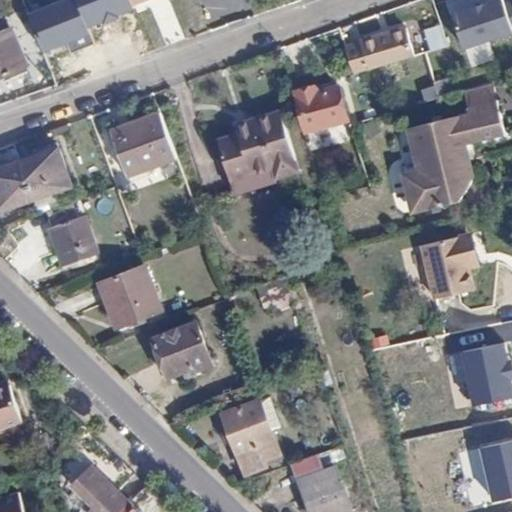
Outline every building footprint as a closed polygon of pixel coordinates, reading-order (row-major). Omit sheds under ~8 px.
[(511,0),(447,0),(462,48),(511,32),(511,0)] [(169,2),(152,9),(166,45),(183,38),(169,2)] [(62,24),(37,34),(50,66),(66,60),(64,54),(106,38),(100,22),(67,35),(62,24)] [(449,47),(441,25),(426,30),(434,51),(449,47)] [(406,29),(344,48),(352,69),(412,52),(406,29)] [(11,30),(0,34),(0,77),(28,66),(11,30)] [(432,82),(437,100),(453,95),(448,78),(432,82)] [(461,92),(465,108),(496,100),(492,83),(461,92)] [(316,85),(293,92),(305,132),(348,120),(338,86),(318,91),(316,85)] [(406,130),(417,173),(468,159),(464,145),(503,135),(496,100),(465,108),(466,115),(406,130)] [(261,126),(239,133),(218,140),(235,193),(300,172),(279,109),(258,116),(261,126)] [(176,159),(159,111),(111,130),(129,178),(176,159)] [(236,123),(239,133),(261,126),(258,116),(236,123)] [(58,149),(0,169),(0,212),(72,187),(58,149)] [(417,173),(401,177),(409,209),(425,205),(427,210),(457,203),(473,178),(468,159),(417,173)] [(511,177),(511,175),(497,179),(502,193),(511,190),(511,177)] [(425,205),(409,209),(410,214),(427,210),(425,205)] [(86,216),(48,230),(61,267),(100,254),(86,216)] [(471,240),(421,251),(432,302),(474,294),(469,274),(478,272),(471,240)] [(146,267),(99,284),(116,327),(162,311),(146,267)] [(284,276),(256,288),(259,295),(286,284),(284,276)] [(195,322),(152,339),(168,378),(191,369),(193,372),(212,365),(195,322)] [(463,349),(475,402),(511,393),(511,357),(510,357),(506,340),(463,349)] [(316,367),(296,375),(304,395),(323,387),(316,367)] [(11,384),(0,387),(0,427),(23,420),(11,384)] [(256,448),(261,462),(280,455),(260,401),(222,415),(237,455),(240,455),(256,448)] [(320,431),(288,444),(294,458),(325,446),(320,431)] [(511,441),(484,448),(496,499),(511,495),(511,441)] [(244,468),(261,462),(256,448),(240,455),(244,468)] [(89,461),(84,466),(100,511),(114,511),(128,499),(89,461)] [(100,511),(84,466),(70,480),(91,502),(85,509),(88,511),(100,511)] [(336,470),(301,482),(312,511),(343,511),(349,510),(336,470)] [(25,511),(20,492),(0,498),(0,511),(25,511)] [(140,511),(128,499),(114,511),(140,511)]
